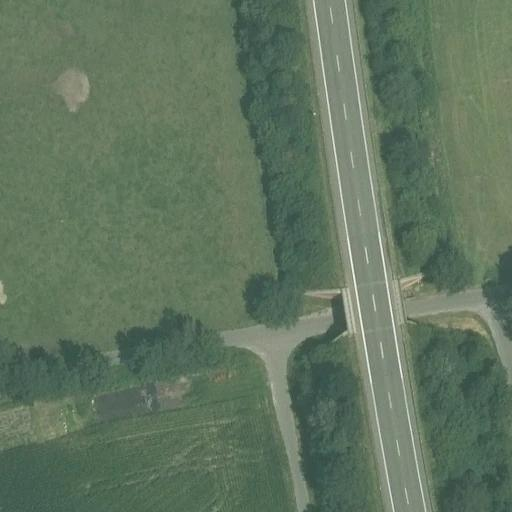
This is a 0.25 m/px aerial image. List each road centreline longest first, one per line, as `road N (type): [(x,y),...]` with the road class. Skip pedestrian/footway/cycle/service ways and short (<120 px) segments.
road 1 (secondary): [(326,0),(405,511)]
road 2 (residential): [(0,389),(274,339)]
road 3 (residential): [(274,339),(497,298)]
road 4 (unclassified): [(274,339),(307,511)]
